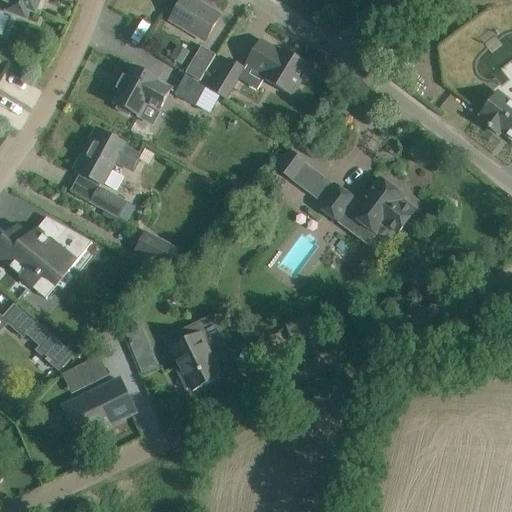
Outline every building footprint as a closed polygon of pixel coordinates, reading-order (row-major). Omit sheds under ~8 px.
[(1,0),(1,3),(7,5),(5,11),(7,12),(26,19),(30,10),(35,12),(39,0),(1,0)] [(183,0),(171,21),(205,42),(220,16),(193,0),(183,0)] [(290,96),(308,66),(291,55),(289,58),(261,41),(246,65),(265,77),(263,80),(290,96)] [(181,66),(190,52),(179,45),(170,59),(181,66)] [(186,73),(200,82),(216,56),(202,47),(186,73)] [(209,88),(223,99),(245,69),(230,59),(209,88)] [(131,113),(139,117),(147,103),(160,111),(171,90),(158,83),(159,81),(134,67),(128,79),(124,77),(117,90),(121,92),(115,104),(119,106),(117,110),(129,116),(131,113)] [(206,89),(186,75),(175,96),(196,107),(206,89)] [(511,104),(498,94),(493,100),(491,98),(483,108),(486,110),(481,116),(484,118),(481,122),(498,135),(501,131),(511,139),(511,104)] [(92,149),(80,173),(97,182),(102,185),(104,183),(116,190),(123,176),(111,169),(116,161),(131,170),(139,157),(123,148),(124,145),(115,140),(97,130),(88,147),(92,149)] [(274,170),(293,184),(307,165),(289,151),(274,170)] [(361,205),(336,186),(319,208),(338,223),(346,213),(378,237),(384,228),(396,237),(415,211),(402,201),(404,198),(380,180),(361,205)] [(91,203),(127,224),(128,224),(136,209),(100,188),(91,203)] [(252,206),(267,217),(277,204),(262,193),(252,206)] [(69,228),(55,244),(37,229),(30,237),(18,227),(11,235),(9,234),(2,242),(4,244),(0,248),(0,256),(35,285),(45,273),(57,283),(69,269),(69,270),(93,241),(69,228)] [(136,252),(167,269),(170,271),(181,251),(146,232),(136,252)] [(35,324),(14,306),(3,318),(24,337),(26,334),(35,324)] [(182,370),(177,373),(186,391),(191,388),(193,392),(222,378),(213,360),(230,351),(213,315),(186,328),(191,339),(172,349),(182,370)] [(310,316),(286,326),(294,344),(317,334),(310,316)] [(35,324),(26,334),(40,346),(36,351),(60,372),(74,356),(37,322),(35,324)] [(141,329),(126,335),(142,373),(157,367),(141,329)] [(83,365),(74,369),(84,389),(93,385),(83,365)] [(82,419),(90,435),(135,414),(119,381),(65,407),(73,423),(82,419)]
